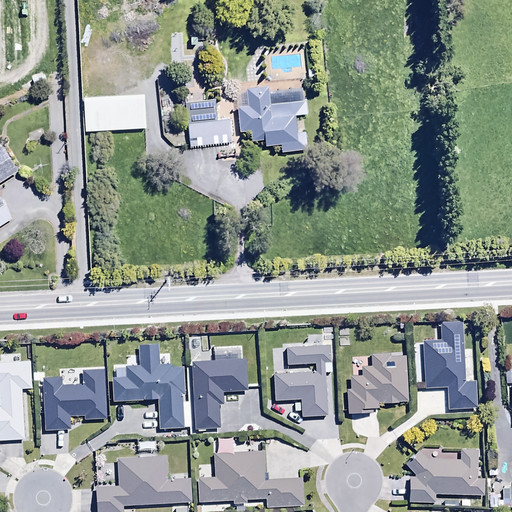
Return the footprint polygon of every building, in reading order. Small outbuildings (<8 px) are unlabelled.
[(295,133),(293,116),(306,115),(305,102),(268,105),(267,88),(245,89),(246,106),(236,107),(238,132),(249,131),(250,140),(263,140),(263,146),(278,145),(279,152),(297,151),(297,145),(305,144),(304,133),(295,133)] [(142,94),(81,97),(83,133),(144,129),(142,94)] [(213,100),(183,103),(188,148),(229,144),(227,119),(215,121),(213,100)] [(0,182),(16,173),(0,147),(0,227),(11,220),(0,201),(0,182)] [(475,408),(474,382),(464,382),(462,322),(438,323),(439,341),(422,341),(424,389),(446,388),(447,410),(475,408)] [(329,347),(285,349),(286,366),(313,365),(314,373),(272,375),(274,402),(299,401),(300,417),(325,416),(323,373),(330,373),(329,347)] [(405,353),(369,355),(369,367),(360,367),(361,377),(348,378),(349,390),(345,390),(346,415),(372,414),(372,409),(377,409),(377,405),(407,403),(405,353)] [(244,360),(190,363),(194,431),(218,430),(217,405),(221,405),(220,393),(246,391),(244,360)] [(29,362),(0,362),(0,441),(22,442),(21,390),(30,390),(29,362)] [(61,379),(41,379),(43,431),(69,430),(68,417),(84,416),(84,420),(105,420),(103,371),(81,372),(81,385),(61,386),(61,379)] [(458,460),(427,459),(416,452),(403,466),(412,475),(412,477),(408,477),(407,503),(433,504),(434,495),(482,496),(483,479),(476,479),(477,450),(458,450),(458,460)] [(262,452),(212,454),(213,479),(196,480),(197,502),(232,501),(232,504),(246,504),(245,501),(265,500),(265,508),(301,507),(300,479),(263,480),(262,452)] [(165,458),(116,459),(117,487),(94,488),(95,511),(122,511),(122,506),(189,503),(188,477),(166,478),(165,458)] [(511,487),(503,488),(503,508),(511,508),(511,487)]
